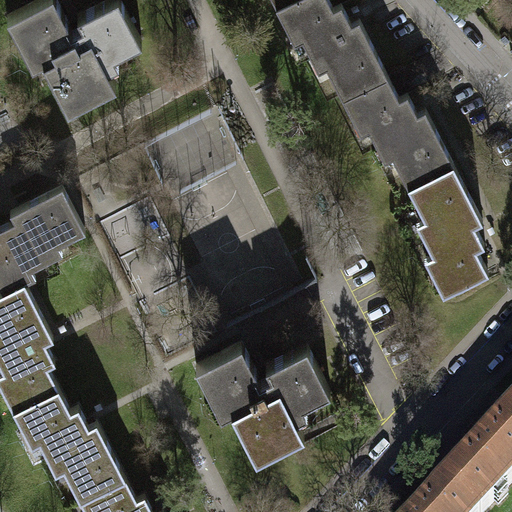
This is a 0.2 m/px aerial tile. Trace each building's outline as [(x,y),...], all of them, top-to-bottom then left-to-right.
[(57,0),(35,0),(8,14),(29,54),(40,49),(65,97),(75,92),(79,100),(116,81),(104,58),(142,38),(121,0),(105,0),(78,14),(83,23),(72,28),(57,0)] [(334,7),(330,0),(291,0),(278,7),(290,32),(298,27),(314,59),(322,55),(344,96),(388,74),(360,18),(351,22),(342,3),(334,7)] [(399,96),(388,74),(344,96),(356,121),(364,117),(380,148),(388,144),(409,186),(454,163),(425,107),(418,111),(408,92),(399,96)] [(482,219),(454,163),(409,186),(431,228),(423,232),(439,263),(431,267),(444,293),(489,270),(477,246),(484,242),(475,223),(482,219)] [(0,281),(4,289),(4,290),(25,279),(21,272),(52,256),(48,248),(85,229),(63,184),(11,211),(15,219),(0,226),(0,281)] [(1,383),(14,408),(59,385),(48,363),(55,359),(46,340),(54,335),(25,279),(4,290),(4,289),(0,290),(0,340),(2,344),(0,344),(0,360),(10,379),(1,383)] [(305,430),(293,407),(331,387),(307,342),(267,363),(272,373),(262,378),(242,340),(197,363),(218,404),(228,398),(253,446),(264,441),(268,449),(305,430)] [(59,455),(80,497),(125,474),(97,419),(88,423),(78,403),(71,407),(59,385),(14,408),(27,433),(35,428),(51,459),(59,455)] [(511,406),(483,437),(443,479),(478,511),(484,511),(511,482),(511,406)] [(137,496),(125,474),(80,497),(87,511),(164,511),(163,508),(154,511),(145,493),(137,496)] [(478,511),(443,479),(412,511),(478,511)]
